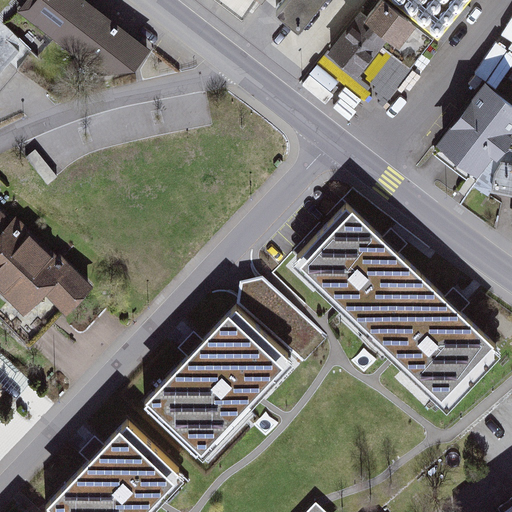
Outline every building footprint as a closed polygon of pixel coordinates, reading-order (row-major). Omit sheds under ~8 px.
[(136,34),(88,0),(36,0),(24,17),(106,76),(136,34)] [(293,0),(286,11),(311,30),(333,0),(293,0)] [(441,40),(390,0),(380,0),(335,57),(364,79),(385,53),(390,56),(371,80),(382,88),(402,63),(414,73),(441,40)] [(478,0),(390,0),(441,40),(445,43),(478,0)] [(511,95),(494,82),(445,144),(486,176),(504,153),(511,158),(511,95)] [(511,162),(504,161),(500,190),(511,192),(511,162)] [(381,329),(434,273),(408,249),(400,242),(393,235),(363,206),(359,203),(300,264),(375,335),(381,329)] [(97,289),(0,207),(0,238),(1,240),(0,240),(0,290),(32,317),(49,297),(73,317),(97,289)] [(400,242),(408,249),(411,245),(395,232),(393,235),(400,242)] [(381,329),(375,335),(457,411),(507,358),(497,349),(506,340),(472,309),(464,302),(455,293),(434,273),(381,329)] [(300,362),(307,368),(332,341),(267,277),(245,283),(241,307),(300,362)] [(459,288),(455,293),(464,302),(472,309),(476,304),(459,288)] [(300,362),(241,307),(237,312),(208,342),(202,348),(192,359),(157,397),(151,403),(211,458),(216,452),(296,367),(300,362)] [(202,348),(208,342),(198,333),(182,350),(192,359),(202,348)] [(193,474),(135,419),(127,426),(108,446),(102,453),(92,463),(56,501),(50,508),(53,511),(155,511),(185,482),(193,474)] [(102,453),(108,446),(99,438),(84,455),(92,463),(102,453)]
